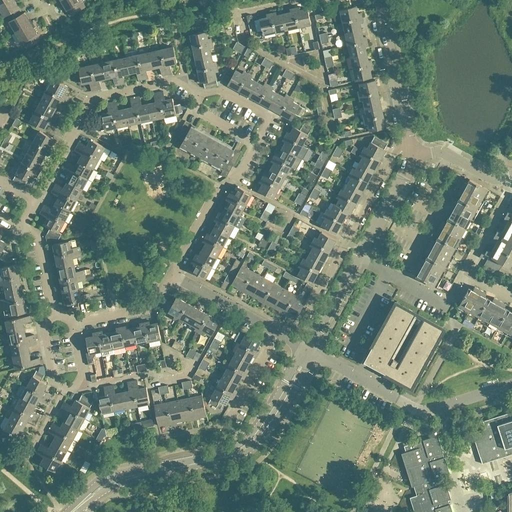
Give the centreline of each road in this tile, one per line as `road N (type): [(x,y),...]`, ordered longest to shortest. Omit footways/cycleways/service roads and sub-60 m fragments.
road 1 (tertiary): [(308,350),(241,443),(109,478),(66,511)]
road 2 (tertiary): [(77,511),(112,486),(250,449),(280,410),(308,350)]
road 3 (tertiary): [(511,384),(418,410),(308,350)]
road 4 (residential): [(406,140),(308,313),(316,332)]
road 5 (residential): [(178,80),(92,98),(33,198)]
road 6 (residential): [(316,332),(411,158)]
road 7 (residential): [(511,300),(463,274),(506,195),(504,178)]
road 8 (residential): [(308,350),(170,273)]
road 9 (residential): [(170,273),(218,188),(241,170),(254,145)]
road 10 (residential): [(406,140),(375,0)]
road 11 (residential): [(304,0),(175,27)]
